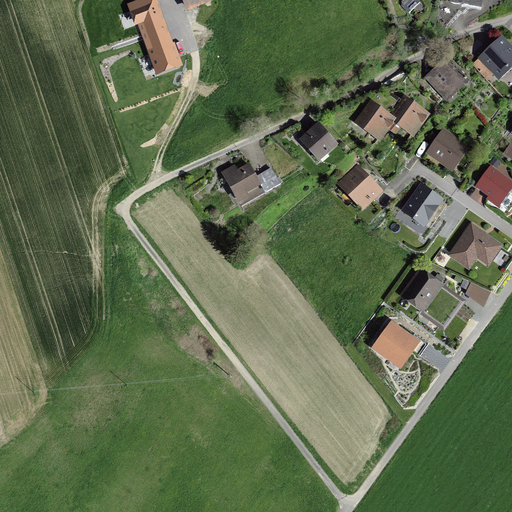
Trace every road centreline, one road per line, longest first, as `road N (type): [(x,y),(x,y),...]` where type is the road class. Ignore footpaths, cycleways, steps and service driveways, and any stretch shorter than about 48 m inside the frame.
road 1 (residential): [(126,204),(452,39),(511,20)]
road 2 (track): [(348,510),(124,216),(126,204)]
road 3 (track): [(511,283),(347,511)]
road 4 (track): [(156,185),(162,147),(194,80),(193,50),(172,0)]
